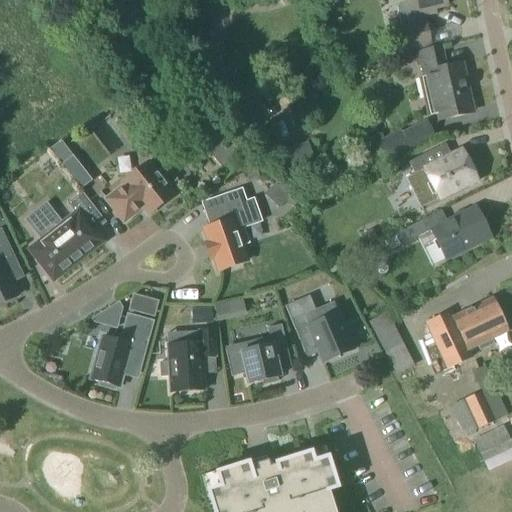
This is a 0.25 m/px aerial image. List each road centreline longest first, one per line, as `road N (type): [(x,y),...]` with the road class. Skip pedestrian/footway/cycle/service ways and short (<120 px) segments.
road 1 (residential): [(166,429),(257,416),(343,390),(401,511)]
road 2 (residential): [(0,351),(39,392),(103,418),(166,429)]
road 3 (residential): [(0,342),(162,250)]
